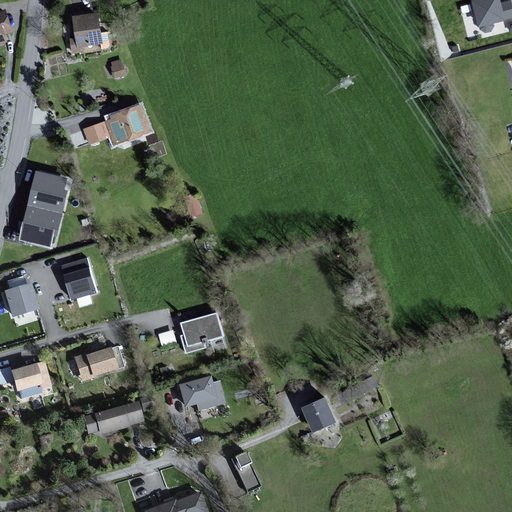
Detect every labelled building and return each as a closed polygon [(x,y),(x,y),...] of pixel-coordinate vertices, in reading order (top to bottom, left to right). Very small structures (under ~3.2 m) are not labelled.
[(500,4),(498,0),(479,0),(469,3),(477,30),(511,20),(511,13),(509,2),(500,4)] [(11,33),(4,11),(0,11),(0,44),(6,43),(4,35),(11,33)] [(101,45),(96,13),(71,17),(74,39),(69,40),(71,54),(81,53),(80,48),(101,45)] [(111,59),(115,76),(128,73),(123,56),(111,59)] [(149,131),(139,105),(110,116),(111,120),(106,122),(115,145),(149,131)] [(65,179),(37,173),(21,239),(49,246),(52,234),(56,235),(67,192),(63,191),(65,179)] [(202,214),(194,194),(182,198),(190,219),(202,214)] [(98,292),(88,258),(63,266),(74,299),(98,292)] [(37,310),(29,284),(5,291),(12,317),(37,310)] [(221,336),(215,313),(179,323),(182,335),(180,335),(185,354),(208,348),(206,340),(221,336)] [(173,327),(159,332),(162,343),(177,339),(173,327)] [(114,370),(108,349),(83,356),(82,355),(71,358),(79,384),(93,380),(92,377),(114,370)] [(49,387),(42,362),(8,371),(14,392),(28,388),(29,392),(49,387)] [(217,399),(211,377),(179,386),(185,408),(217,399)] [(339,422),(327,396),(304,407),(315,432),(339,422)] [(142,424),(136,402),(81,418),(86,436),(97,433),(98,437),(142,424)] [(260,488),(245,453),(230,459),(245,494),(260,488)] [(206,511),(199,493),(145,511),(206,511)]
